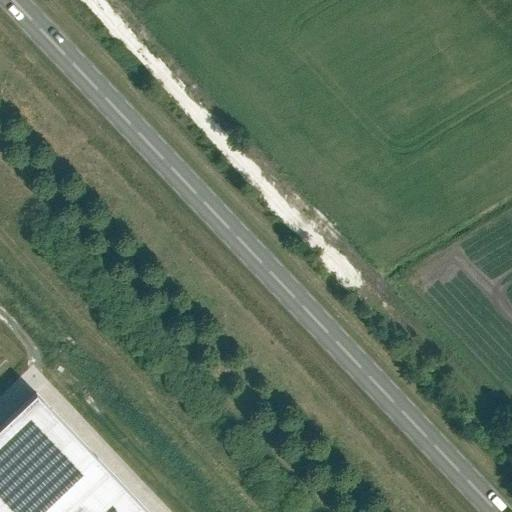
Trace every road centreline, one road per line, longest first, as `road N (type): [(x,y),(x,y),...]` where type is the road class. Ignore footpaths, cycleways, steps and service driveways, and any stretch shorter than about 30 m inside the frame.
road 1 (primary): [(494,511),(9,0)]
road 2 (track): [(511,443),(93,0)]
